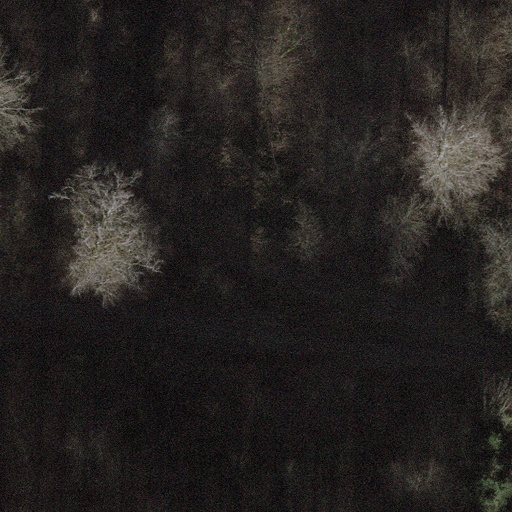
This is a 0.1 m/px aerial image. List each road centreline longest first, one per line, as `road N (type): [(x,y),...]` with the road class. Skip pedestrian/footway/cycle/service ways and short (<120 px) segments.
road 1 (track): [(511,362),(391,295),(283,270),(93,186),(0,117)]
road 2 (track): [(511,380),(0,307)]
